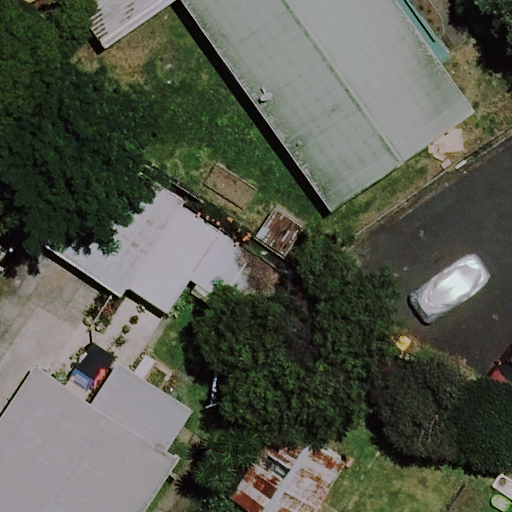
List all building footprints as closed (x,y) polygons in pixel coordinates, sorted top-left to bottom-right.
[(60,0),(97,53),(170,3),(325,215),(465,113),(382,0),(60,0)] [(256,263),(215,235),(88,145),(22,240),(149,329),(179,286),(220,315),(256,263)] [(0,276),(13,258),(0,249),(0,276)] [(83,410),(22,369),(0,401),(0,511),(136,511),(195,424),(111,368),(83,410)] [(276,419),(208,499),(223,511),(312,511),(343,476),(276,419)]
